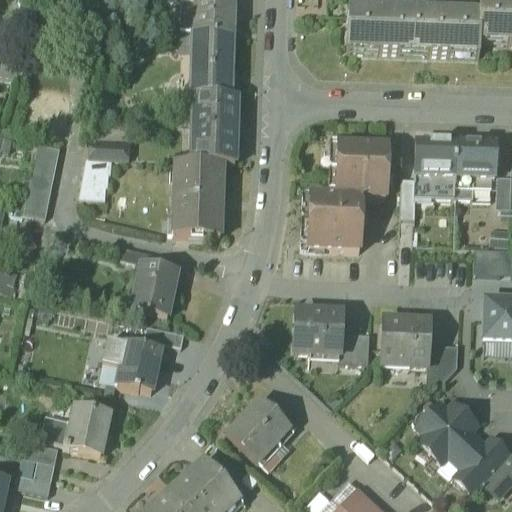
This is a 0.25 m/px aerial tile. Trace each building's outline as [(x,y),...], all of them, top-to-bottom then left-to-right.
[(190,0),(160,0),(161,9),(182,9),(190,9),(190,0)] [(190,9),(182,9),(181,40),(193,40),(194,40),(195,9),(190,9)] [(233,10),(195,9),(194,40),(232,41),(233,10)] [(479,21),(478,53),(511,53),(511,9),(479,9),(479,21)] [(410,63),(412,19),(347,17),(346,61),(410,63)] [(412,19),(410,63),(478,65),(478,53),(479,21),(412,19)] [(194,40),(193,40),(190,102),(193,102),(230,103),(232,41),(194,40)] [(230,103),(193,102),(191,170),(222,171),(234,172),(235,143),(236,143),(236,142),(235,142),(235,133),(236,133),(236,132),(235,132),(236,103),(230,103)] [(127,152),(91,150),(90,166),(111,167),(126,168),(127,152)] [(456,152),(415,151),(414,189),(414,206),(416,206),(416,201),(430,201),(430,207),(454,208),(455,192),(456,152)] [(59,156),(37,152),(22,222),(45,227),(59,156)] [(387,154),(337,152),(337,170),(333,173),(336,176),(336,180),(333,183),(336,186),(335,203),(361,205),(385,206),(386,193),(388,191),(388,180),(386,178),(387,154)] [(494,153),(456,152),(455,192),(472,192),(472,186),(493,187),(494,153)] [(90,166),(85,166),(85,167),(87,167),(86,179),(83,179),(83,180),(85,180),(108,182),(110,182),(111,167),(90,166)] [(191,170),(175,169),(173,244),(219,245),(220,214),(221,214),(222,203),(221,203),(222,171),(191,170)] [(108,182),(85,180),(84,192),(81,192),(81,193),(82,193),(105,194),(105,195),(107,195),(108,182)] [(510,187),(497,187),(496,216),(509,217),(510,187)] [(414,189),(400,189),(399,228),(415,229),(416,206),(414,206),(414,189)] [(472,192),(455,192),(454,208),(471,209),(472,192)] [(105,194),(82,193),(81,205),(78,205),(78,206),(105,208),(105,195),(105,194)] [(335,203),(309,202),(308,221),(305,224),(308,227),(308,231),(305,234),(308,237),(307,257),(359,259),(360,232),(362,230),(363,220),(361,218),(361,205),(335,203)] [(489,254),(511,254),(511,235),(489,236),(489,254)] [(154,262),(120,255),(117,268),(141,273),(141,271),(152,273),(154,262)] [(474,256),(474,278),(497,279),(498,257),(474,256)] [(152,273),(141,271),(141,273),(131,318),(146,321),(146,322),(167,327),(171,306),(165,305),(171,277),(152,273)] [(16,281),(0,277),(0,299),(11,302),(16,281)] [(511,307),(483,306),(483,307),(482,347),(511,348),(511,307)] [(341,322),(295,320),(293,362),(338,364),(339,364),(340,344),(341,322)] [(409,331),(382,330),(380,370),(408,371),(408,375),(427,376),(428,376),(429,353),(430,330),(409,329),(409,331)] [(182,342),(146,334),(143,348),(179,356),(182,342)] [(369,345),(340,344),(339,364),(338,364),(337,371),(367,373),(369,345)] [(159,358),(124,351),(115,394),(138,399),(138,397),(150,400),(159,358)] [(440,353),(429,353),(428,376),(427,376),(426,393),(438,394),(440,353)] [(457,354),(440,353),(438,394),(439,395),(456,376),(457,354)] [(288,435),(258,407),(226,441),(255,470),(288,435)] [(445,419),(438,413),(417,436),(424,442),(417,450),(440,471),(447,464),(461,477),(483,454),(468,441),(475,433),(452,412),(445,419)] [(109,422),(74,414),(71,432),(69,431),(69,433),(71,433),(67,456),(65,456),(65,457),(100,465),(109,422)] [(69,431),(48,427),(43,448),(41,448),(41,449),(63,454),(63,457),(65,457),(65,456),(67,456),(71,433),(69,433),(69,431)] [(461,477),(454,486),(471,502),(499,472),(508,462),(491,446),(483,454),(461,477)] [(57,456),(21,449),(18,465),(37,469),(54,473),(57,456)] [(511,458),(508,462),(499,472),(511,483),(511,458)] [(232,511),(238,507),(203,468),(154,511),(232,511)] [(50,490),(54,473),(37,469),(33,487),(50,490)] [(511,485),(511,483),(499,472),(471,502),(462,511),(463,511),(494,479),(507,491),(511,485)] [(33,487),(17,483),(14,497),(47,504),(50,490),(33,487)] [(0,511),(3,511),(9,490),(0,487),(0,511)] [(328,510),(326,511),(341,511),(356,496),(348,488),(328,510)] [(373,511),(356,496),(341,511),(373,511)] [(318,499),(306,511),(326,511),(328,510),(318,499)]
